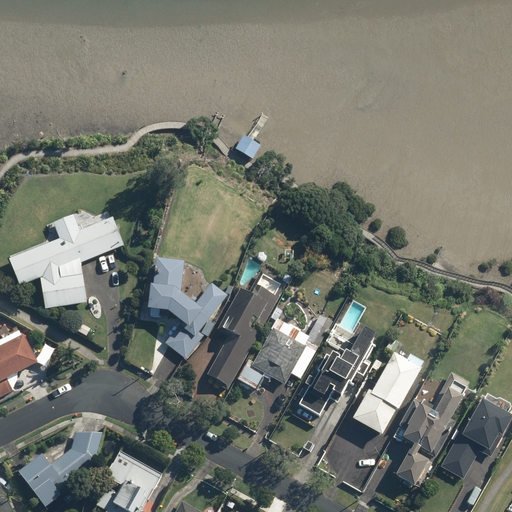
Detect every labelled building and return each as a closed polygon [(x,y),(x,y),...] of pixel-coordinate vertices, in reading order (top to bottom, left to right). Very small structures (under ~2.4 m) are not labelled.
[(246,141),(243,139),(235,151),(253,161),(260,149),(258,148),(246,141)] [(112,220),(80,233),(73,216),(52,224),(59,241),(8,261),(19,289),(40,280),(44,311),(87,304),(81,264),(122,247),(112,220)] [(200,343),(195,339),(228,299),(212,285),(195,307),(181,295),(184,263),(182,261),(155,260),(153,288),(150,288),(148,313),(167,315),(180,325),(164,346),(184,362),(200,343)] [(227,338),(205,376),(215,381),(213,384),(226,392),(286,287),(260,272),(249,293),(241,288),(216,331),(227,338)] [(275,322),(254,364),(247,360),(237,380),(257,390),(261,381),(268,384),(271,378),(286,386),(291,376),(301,381),(331,322),(319,316),(309,336),(277,321),(282,311),(276,308),(270,319),(275,322)] [(329,399),(337,403),(359,363),(368,368),(371,362),(367,360),(374,347),(369,344),(375,334),(358,324),(352,335),(335,325),(325,343),(342,353),(340,357),(331,352),(329,357),(325,355),(313,377),(308,375),(303,384),(309,387),(299,405),(319,417),(329,399)] [(7,381),(38,366),(45,369),(55,351),(44,346),(36,361),(24,337),(21,339),(19,335),(0,344),(0,399),(13,393),(7,381)] [(381,436),(395,410),(397,411),(424,363),(409,355),(405,362),(392,355),(371,394),(367,391),(351,420),(381,436)] [(393,435),(411,445),(394,478),(413,487),(427,461),(416,455),(419,450),(430,456),(468,384),(450,374),(431,408),(413,399),(393,435)] [(511,420),(511,417),(481,400),(461,436),(458,435),(440,468),(462,480),(478,452),(489,458),(500,437),(502,439),(511,420)] [(103,435),(75,434),(72,449),(66,454),(58,444),(19,475),(46,509),(62,497),(53,487),(61,480),(67,487),(95,466),(103,435)] [(163,476),(156,473),(120,453),(101,487),(106,489),(96,507),(105,511),(138,511),(147,497),(150,499),(163,476)] [(0,511),(12,511),(0,488),(0,511)] [(197,511),(181,503),(175,511),(197,511)]
